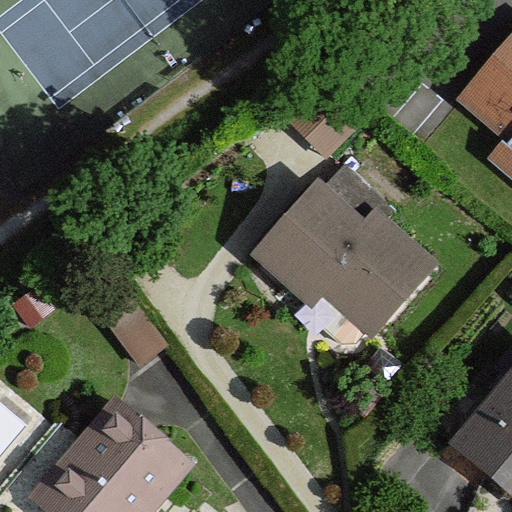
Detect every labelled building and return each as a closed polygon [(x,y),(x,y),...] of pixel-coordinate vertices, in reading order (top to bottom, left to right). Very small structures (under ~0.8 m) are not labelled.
[(510,142),(494,162),(511,176),(511,41),(462,103),(510,142)] [(357,152),(316,196),(361,234),(373,223),(376,227),(404,194),(357,152)] [(264,256),(310,300),(301,311),(343,347),(357,346),(371,329),(425,266),(376,227),(373,223),(361,234),(316,196),(264,256)] [(39,316),(63,298),(51,282),(27,300),(39,316)] [(160,347),(131,307),(107,325),(136,365),(160,347)] [(511,487),(511,387),(463,447),(511,487)] [(111,409),(40,491),(64,511),(144,511),(183,468),(111,409)] [(48,511),(64,511),(40,491),(34,499),(48,511)]
